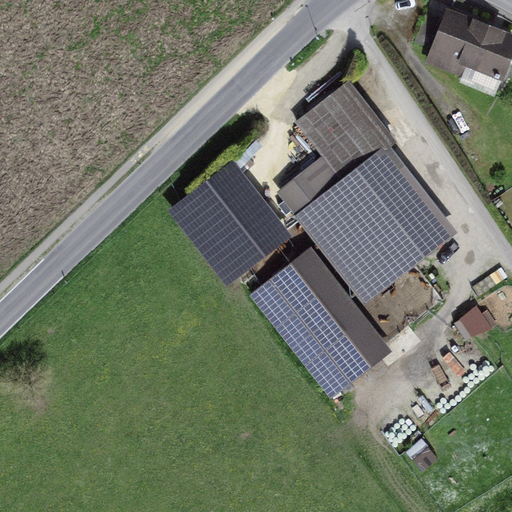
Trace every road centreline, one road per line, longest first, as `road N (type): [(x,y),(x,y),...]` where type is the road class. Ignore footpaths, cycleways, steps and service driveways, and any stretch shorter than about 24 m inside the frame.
road 1 (tertiary): [(329,0),(0,322)]
road 2 (residential): [(332,0),(511,264)]
